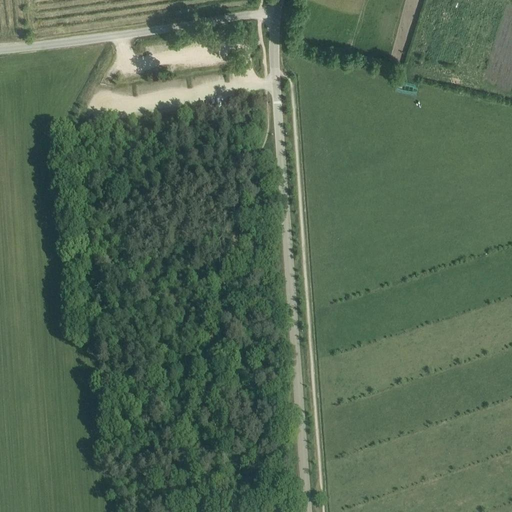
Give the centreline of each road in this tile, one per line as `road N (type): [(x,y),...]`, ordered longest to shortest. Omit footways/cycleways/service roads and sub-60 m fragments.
road 1 (unclassified): [(307,511),(276,13)]
road 2 (unclassified): [(276,13),(0,49)]
